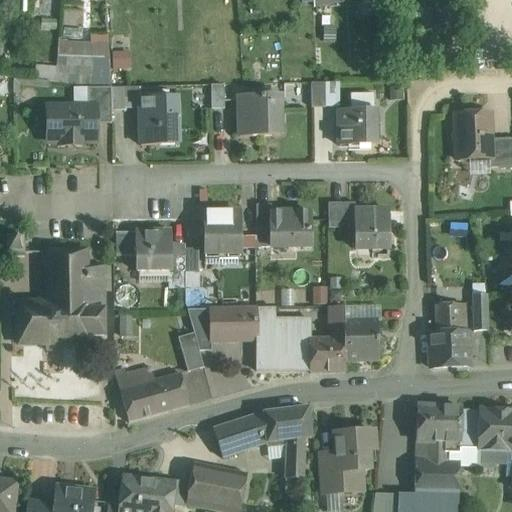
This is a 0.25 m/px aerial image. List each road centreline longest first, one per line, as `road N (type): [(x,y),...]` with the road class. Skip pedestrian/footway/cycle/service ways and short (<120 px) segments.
road 1 (tertiary): [(403,386),(263,400),(92,447),(0,439)]
road 2 (residential): [(418,185),(385,172),(131,169)]
road 3 (residential): [(403,386),(418,185)]
road 4 (residential): [(418,185),(416,115),(426,94),(511,84)]
